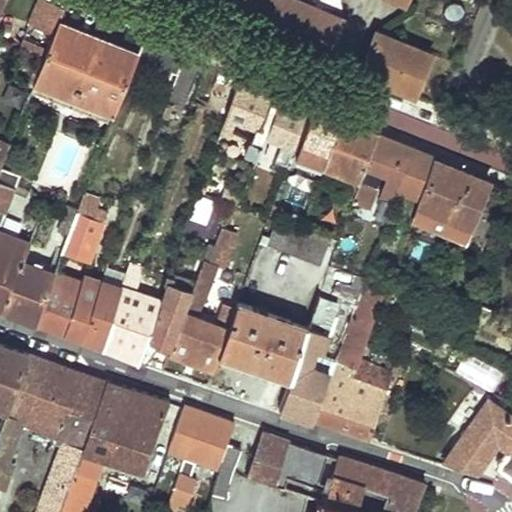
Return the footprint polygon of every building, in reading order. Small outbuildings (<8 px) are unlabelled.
[(7,0),(3,17),(23,22),(28,0),(7,0)] [(64,8),(46,0),(36,0),(26,24),(52,37),(58,21),(64,8)] [(222,0),(217,15),(224,18),(230,0),(222,0)] [(230,0),(224,18),(320,57),(328,38),(335,41),(344,18),(299,0),(230,0)] [(34,83),(74,98),(98,38),(58,21),(52,37),(34,83)] [(414,95),(431,54),(376,31),(367,54),(374,57),(366,76),(414,95)] [(98,38),(74,98),(114,115),(131,71),(138,53),(98,38)] [(328,38),(320,57),(327,60),(335,41),(328,38)] [(138,53),(131,71),(168,85),(180,53),(144,39),(138,53)] [(374,57),(367,54),(359,73),(366,76),(374,57)] [(206,64),(184,56),(166,104),(183,111),(197,72),(202,73),(206,64)] [(238,79),(218,71),(205,107),(226,114),(238,79)] [(226,114),(221,128),(230,132),(235,118),(257,126),(267,131),(272,118),(279,99),(281,95),(259,86),(239,77),(238,79),(226,114)] [(74,98),(34,83),(30,92),(71,108),(74,98)] [(114,115),(74,98),(71,108),(111,124),(114,115)] [(278,121),(271,138),(281,143),(275,159),(287,164),(307,110),(279,99),(272,118),(278,121)] [(327,113),(315,109),(297,159),(324,169),(324,168),(341,119),(327,113)] [(341,119),(324,168),(360,181),(378,134),(359,126),(341,119)] [(267,131),(257,126),(252,140),(262,144),(267,131)] [(352,201),(370,208),(377,187),(376,187),(382,173),(388,175),(380,194),(394,200),(398,190),(411,148),(394,141),(378,134),(360,181),(352,201)] [(0,168),(1,167),(11,142),(0,137),(0,168)] [(262,144),(252,140),(245,154),(257,159),(262,144)] [(424,153),(411,148),(398,190),(423,199),(420,207),(470,227),(488,182),(437,161),(438,159),(424,153)] [(12,171),(1,167),(0,168),(0,306),(20,259),(22,260),(29,243),(0,230),(0,222),(15,186),(7,183),(12,171)] [(20,174),(12,171),(7,183),(15,186),(20,174)] [(201,183),(198,191),(204,193),(207,185),(201,183)] [(226,185),(221,199),(230,202),(239,205),(243,194),(234,191),(235,188),(226,185)] [(62,251),(88,261),(103,221),(92,217),(99,198),(84,193),(83,196),(78,208),(68,235),(62,251)] [(197,196),(189,220),(206,226),(214,201),(197,196)] [(302,207),(277,197),(272,211),(297,220),(302,207)] [(58,230),(68,235),(78,208),(68,205),(58,230)] [(215,262),(224,266),(242,221),(226,215),(215,244),(209,260),(215,262)] [(329,239),(276,219),(266,243),(320,264),(329,239)] [(210,242),(204,258),(209,260),(215,244),(210,242)] [(360,255),(354,273),(366,278),(373,259),(360,255)] [(209,260),(204,258),(201,267),(212,271),(215,262),(209,260)] [(22,260),(20,259),(0,306),(0,309),(15,315),(36,322),(52,278),(54,271),(22,260)] [(134,290),(144,267),(130,262),(126,272),(102,346),(119,353),(140,361),(162,300),(134,290)] [(89,341),(102,346),(126,272),(106,265),(100,280),(82,339),(89,341)] [(212,271),(201,267),(192,291),(172,345),(169,354),(213,370),(218,353),(235,307),(224,303),(218,318),(218,321),(195,313),(197,310),(212,271)] [(354,273),(340,269),(332,293),(346,298),(344,303),(355,307),(363,285),(366,278),(354,273)] [(52,278),(36,322),(55,329),(82,339),(100,280),(83,275),(79,288),(52,278)] [(155,338),(172,345),(192,291),(168,283),(162,300),(140,361),(146,363),(152,347),(155,338)] [(380,291),(363,285),(355,307),(352,315),(369,321),(380,291)] [(334,301),(317,295),(306,325),(290,378),(279,409),(295,414),(313,420),(314,418),(337,361),(321,355),(334,315),(330,314),(334,301)] [(290,378),(306,325),(237,302),(235,307),(218,353),(272,372),(290,378)] [(364,338),(347,332),(341,349),(357,356),(364,338)] [(155,338),(152,347),(169,354),(172,345),(155,338)] [(0,408),(7,411),(28,354),(29,353),(2,343),(0,341),(0,408)] [(414,349),(403,344),(396,359),(406,364),(414,349)] [(392,373),(341,351),(337,361),(314,418),(340,427),(369,436),(392,373)] [(54,440),(61,443),(81,450),(105,383),(65,368),(28,354),(7,411),(6,413),(22,418),(21,419),(56,434),(54,440)] [(458,375),(472,380),(480,362),(466,356),(458,375)] [(74,469),(96,477),(103,458),(144,473),(170,400),(136,390),(106,380),(105,383),(81,450),(74,469)] [(511,416),(488,400),(444,462),(457,466),(475,472),(497,441),(508,449),(497,465),(511,476),(511,416)] [(227,443),(234,423),(210,414),(184,405),(169,450),(184,455),(164,511),(170,511),(171,511),(173,511),(175,511),(179,501),(187,504),(196,479),(189,476),(195,459),(219,467),(227,443)] [(0,428),(0,487),(4,489),(13,461),(7,459),(15,438),(13,437),(19,419),(21,419),(22,418),(6,413),(0,428)] [(21,419),(19,419),(13,437),(15,438),(21,419)] [(263,432),(261,433),(246,475),(246,477),(282,487),(284,481),(282,477),(278,476),(280,468),(318,481),(328,452),(310,447),(276,436),(263,432)] [(81,450),(61,443),(37,511),(58,511),(61,506),(74,469),(81,450)] [(370,511),(312,496),(282,487),(246,477),(233,473),(241,448),(227,443),(219,467),(213,485),(206,511),(205,511),(370,511)] [(314,487),(312,496),(370,511),(411,511),(425,483),(404,477),(348,458),(338,455),(327,491),(314,487)] [(84,511),(96,477),(74,469),(61,506),(78,511),(84,511)] [(213,485),(201,481),(193,507),(206,511),(213,485)]
